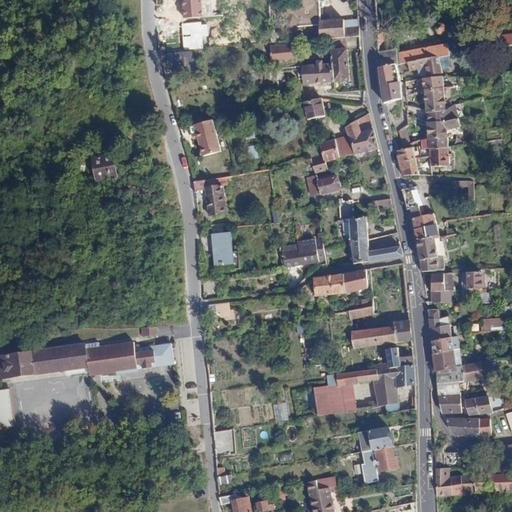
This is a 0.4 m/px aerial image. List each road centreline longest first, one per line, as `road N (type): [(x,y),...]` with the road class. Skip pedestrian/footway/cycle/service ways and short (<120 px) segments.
road 1 (residential): [(147,0),(150,52),(183,180),(217,511)]
road 2 (tertiary): [(366,0),(374,100),(418,291),(424,381)]
road 3 (tertiary): [(424,381),(428,511)]
road 4 (residential): [(511,439),(456,442),(433,384),(424,381)]
